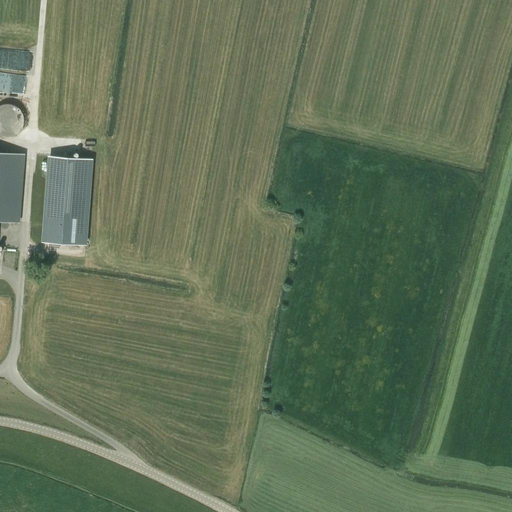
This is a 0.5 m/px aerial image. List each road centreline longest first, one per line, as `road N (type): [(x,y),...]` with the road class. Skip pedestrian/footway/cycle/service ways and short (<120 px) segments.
road 1 (track): [(20,283),(44,0)]
road 2 (unclassified): [(227,511),(87,446),(0,421)]
